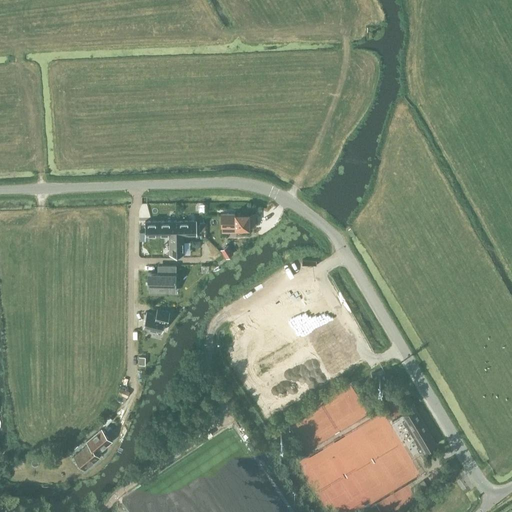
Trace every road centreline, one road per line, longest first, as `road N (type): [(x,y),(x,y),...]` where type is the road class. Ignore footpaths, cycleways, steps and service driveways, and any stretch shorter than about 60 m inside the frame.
road 1 (residential): [(494,501),(336,238),(278,194),(230,183),(0,190)]
road 2 (track): [(227,422),(208,362),(219,317),(289,268),(326,266)]
road 3 (track): [(358,0),(365,12),(331,118),(287,200)]
road 4 (track): [(40,218),(41,176),(18,64),(12,48),(0,47)]
road 5 (track): [(227,422),(101,511)]
